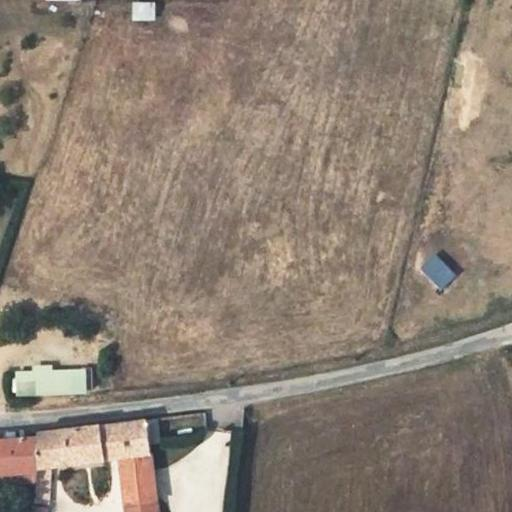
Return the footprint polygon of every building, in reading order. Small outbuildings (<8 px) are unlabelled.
[(437,282),(450,274),(437,253),(424,261),(437,282)] [(0,393),(20,394),(20,376),(0,375),(0,393)] [(148,421),(151,448),(163,447),(159,419),(148,421)] [(152,455),(151,448),(148,421),(126,423),(130,457),(152,455)] [(126,423),(103,426),(107,461),(120,459),(130,457),(126,423)] [(37,470),(37,472),(36,483),(35,500),(49,501),(52,467),(107,461),(103,426),(41,434),(40,438),(39,438),(37,470)] [(0,441),(0,474),(8,474),(19,473),(37,472),(37,470),(39,438),(0,441)] [(130,457),(120,459),(122,471),(154,466),(152,455),(130,457)] [(122,471),(126,506),(158,502),(159,502),(154,466),(122,471)] [(37,472),(19,473),(19,482),(36,483),(37,472)] [(19,473),(8,474),(8,483),(19,482),(19,473)] [(49,501),(35,500),(34,510),(48,510),(49,501)]
